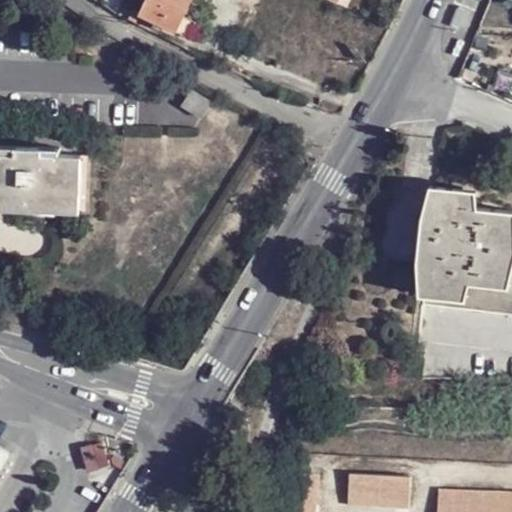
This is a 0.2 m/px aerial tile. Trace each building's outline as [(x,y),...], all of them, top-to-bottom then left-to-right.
[(148,0),(142,12),(176,29),(191,0),(148,0)] [(83,150),(0,148),(0,202),(81,204),(83,150)] [(511,314),(511,208),(482,206),(484,188),(439,184),(429,208),(424,265),(426,292),(430,292),(429,306),(511,314)] [(314,511),(321,470),(292,464),(284,511),(314,511)] [(414,470),(354,468),(353,501),(412,504),(414,470)] [(511,511),(511,489),(441,486),(439,511),(511,511)]
